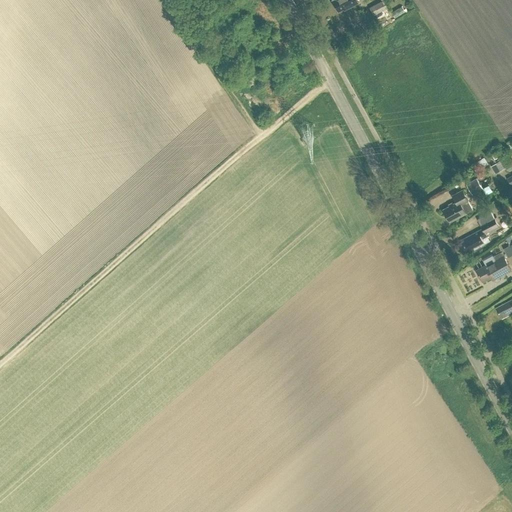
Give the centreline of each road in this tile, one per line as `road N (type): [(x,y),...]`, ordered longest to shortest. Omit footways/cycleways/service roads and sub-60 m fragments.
road 1 (tertiary): [(511,425),(285,0)]
road 2 (track): [(260,133),(0,362)]
road 3 (track): [(260,133),(168,0)]
